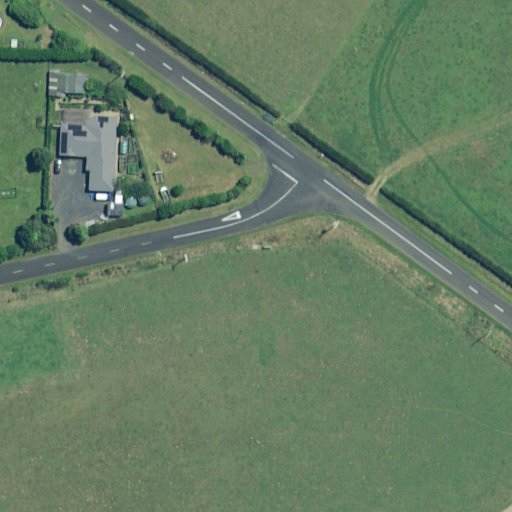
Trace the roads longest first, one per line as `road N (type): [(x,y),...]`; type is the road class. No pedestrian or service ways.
road 1 (unclassified): [(310,169),(276,205),(227,224),(0,274)]
road 2 (unclassified): [(74,0),(310,169)]
road 3 (unclassified): [(310,169),(511,319)]
